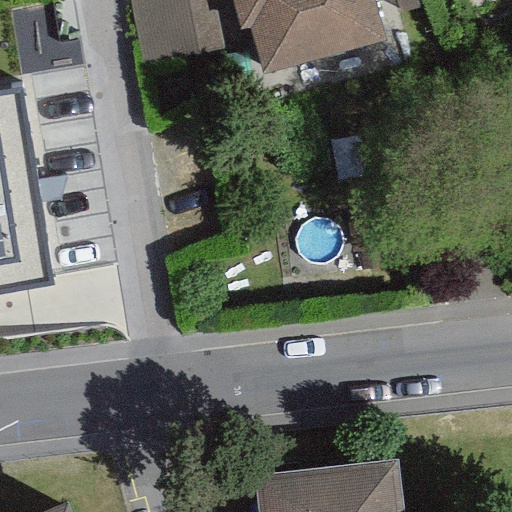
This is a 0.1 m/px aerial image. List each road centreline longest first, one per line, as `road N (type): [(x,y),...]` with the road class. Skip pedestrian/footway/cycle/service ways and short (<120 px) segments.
road 1 (residential): [(164,393),(98,0)]
road 2 (residential): [(164,393),(511,352)]
road 3 (residential): [(0,413),(164,393)]
